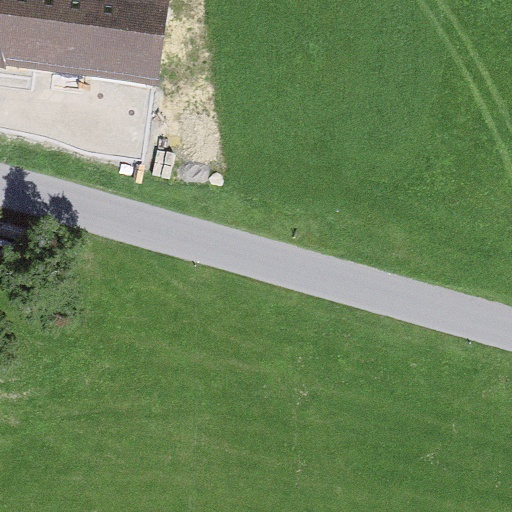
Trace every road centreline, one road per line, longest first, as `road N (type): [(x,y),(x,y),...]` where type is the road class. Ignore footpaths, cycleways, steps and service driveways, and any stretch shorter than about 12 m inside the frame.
road 1 (tertiary): [(511,330),(140,222),(0,193)]
road 2 (track): [(346,282),(357,0)]
